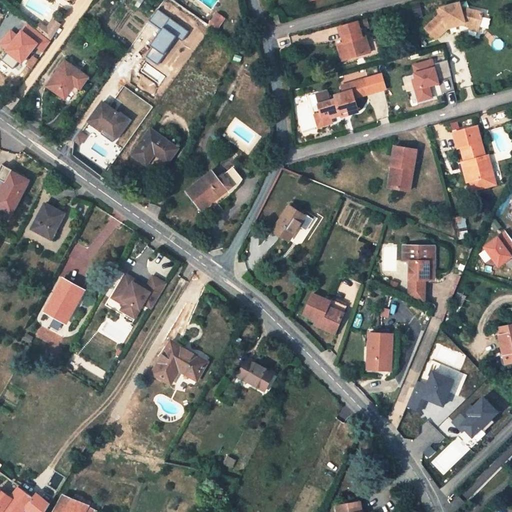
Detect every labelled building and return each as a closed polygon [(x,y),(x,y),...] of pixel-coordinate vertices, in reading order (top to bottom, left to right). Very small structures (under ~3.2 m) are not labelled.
[(447,28),(462,24),(470,26),(479,28),(483,13),(466,9),(461,10),(459,2),(439,7),(440,10),(437,10),(439,16),(425,28),(435,39),(447,28)] [(51,43),(62,28),(55,22),(49,31),(42,26),(38,32),(51,43)] [(357,22),(339,27),(344,43),(347,42),(352,58),(370,52),(366,37),(363,38),(357,22)] [(343,60),(352,58),(347,42),(344,43),(339,45),(343,60)] [(411,65),(418,103),(435,100),(433,89),(442,87),(446,104),(457,102),(452,79),(449,61),(435,64),(434,60),(411,65)] [(88,77),(66,61),(48,85),(65,97),(75,84),(80,88),(88,77)] [(356,115),(353,101),(364,97),(360,81),(337,87),(339,95),(331,97),(332,102),(327,103),(325,94),(313,97),(319,119),(326,117),(327,120),(337,118),(336,114),(345,112),(346,118),(356,115)] [(128,120),(104,103),(90,122),(114,139),(128,120)] [(465,162),(470,180),(473,190),(496,183),(493,174),(487,151),(484,152),(477,127),(454,133),(458,149),(461,148),(465,162)] [(178,149),(150,129),(133,154),(147,165),(155,154),(168,163),(178,149)] [(409,191),(416,151),(395,147),(391,166),(396,167),(396,172),(394,171),(391,188),(409,191)] [(470,180),(465,162),(461,162),(466,181),(470,180)] [(396,167),(391,166),(388,188),(391,188),(394,171),(396,172),(396,167)] [(212,173),(188,191),(203,210),(211,204),(227,191),(228,191),(229,189),(231,188),(232,187),(233,186),(234,185),(235,184),(238,182),(239,180),(241,178),(233,167),(218,180),(212,173)] [(28,181),(11,172),(0,192),(0,206),(12,212),(28,181)] [(65,215),(45,204),(32,229),(52,239),(65,215)] [(305,216),(289,206),(274,230),(289,240),(305,216)] [(511,252),(511,240),(506,231),(484,247),(498,266),(511,256),(510,254),(511,252)] [(430,273),(430,246),(405,246),(405,261),(410,261),(410,296),(426,302),(426,280),(434,281),(434,273),(430,273)] [(484,262),(490,260),(486,250),(480,252),(484,262)] [(135,280),(126,275),(112,298),(123,305),(129,308),(131,305),(137,309),(141,303),(151,310),(167,285),(153,276),(145,290),(133,283),(135,280)] [(84,291),(64,280),(46,312),(65,322),(84,291)] [(146,287),(135,280),(133,283),(145,290),(146,287)] [(337,329),(346,307),(313,293),(304,315),(317,321),(322,323),(320,327),(327,330),(329,326),(337,329)] [(129,308),(123,305),(120,310),(132,318),(137,309),(131,305),(129,308)] [(511,361),(511,325),(498,329),(506,363),(511,361)] [(393,335),(371,334),(368,369),(385,370),(386,353),(392,353),(393,335)] [(207,362),(171,341),(153,374),(171,384),(179,370),(197,380),(207,362)] [(273,373),(248,359),(239,376),(264,390),(273,373)] [(456,379),(432,369),(426,384),(420,397),(426,400),(444,407),(456,379)] [(420,397),(426,384),(418,381),(407,408),(420,413),(426,400),(420,397)] [(500,411),(484,395),(473,405),(466,412),(469,416),(460,424),(466,430),(473,437),(482,428),(492,418),(500,411)] [(466,412),(473,405),(471,403),(451,422),(462,433),(466,430),(460,424),(469,416),(466,412)] [(495,421),(492,418),(482,428),(485,431),(495,421)] [(22,511),(25,510),(27,511),(45,511),(50,504),(37,494),(33,499),(20,488),(11,498),(0,511),(22,511)] [(0,511),(11,498),(0,490),(0,511)] [(64,496),(55,511),(84,511),(88,506),(64,496)] [(363,511),(363,503),(337,504),(337,511),(363,511)]
